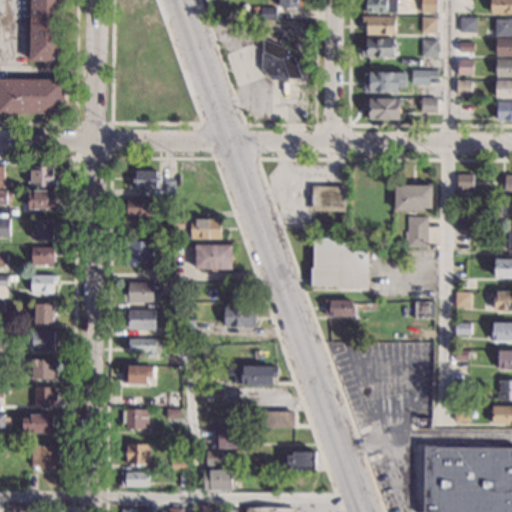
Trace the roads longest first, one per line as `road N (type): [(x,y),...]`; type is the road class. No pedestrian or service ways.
road 1 (secondary): [(361,511),(178,0)]
road 2 (residential): [(92,511),(97,0)]
road 3 (residential): [(511,141),(0,142)]
road 4 (residential): [(334,0),(333,142)]
